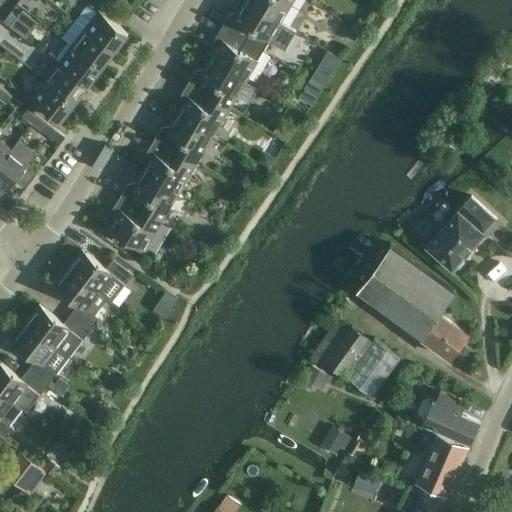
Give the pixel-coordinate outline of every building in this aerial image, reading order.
[(295,29),(281,21),(246,0),(235,18),(230,15),(224,25),(264,49),(270,41),(284,48),(295,29)] [(281,21),(293,0),(245,0),(246,0),(281,21)] [(85,26),(114,50),(128,32),(98,9),(97,11),(89,5),(86,5),(75,19),(85,27),(85,26)] [(10,25),(18,16),(11,11),(4,20),(10,25)] [(247,78),(264,49),(224,25),(217,37),(222,40),(212,57),(247,78)] [(101,67),(114,50),(85,26),(85,27),(72,44),(101,67)] [(345,36),(355,42),(355,41),(360,32),(350,27),(345,36)] [(88,84),(101,67),(72,44),(58,61),(88,84)] [(230,106),(247,78),(212,57),(201,74),(196,71),(190,82),(230,106)] [(75,101),(88,84),(58,61),(45,78),(75,101)] [(319,64),(310,78),(324,86),(333,72),(319,64)] [(62,119),(75,101),(45,78),(31,96),(62,119)] [(310,78),(300,96),(312,104),(324,86),(310,78)] [(213,135),(230,106),(190,82),(183,93),(188,97),(178,114),(213,135)] [(3,88),(0,91),(0,98),(7,103),(13,95),(3,88)] [(32,122),(38,114),(28,107),(22,114),(32,122)] [(38,114),(32,122),(40,129),(47,121),(38,114)] [(196,163),(213,135),(178,114),(168,131),(162,128),(155,139),(196,163)] [(276,117),(269,129),(287,139),(294,127),(276,117)] [(0,162),(11,148),(0,138),(0,162)] [(179,191),(196,163),(155,139),(149,150),(154,153),(144,170),(179,191)] [(11,148),(0,162),(0,184),(7,190),(16,178),(25,185),(38,168),(11,148)] [(258,161),(268,167),(269,167),(269,165),(274,156),(263,150),(258,161)] [(162,220),(179,191),(144,170),(134,188),(128,184),(122,195),(162,220)] [(240,189),(236,198),(244,202),(249,194),(240,189)] [(484,230),(496,217),(471,194),(450,217),(444,212),(436,221),(442,227),(427,244),(453,267),(455,264),(460,265),(464,260),(464,255),(485,231),(484,230)] [(145,248),(162,220),(122,195),(115,206),(121,210),(110,227),(145,248)] [(402,206),(384,222),(392,231),(409,215),(402,206)] [(203,235),(199,241),(211,249),(218,238),(213,235),(206,230),(203,235)] [(450,355),(468,331),(440,311),(455,289),(391,242),(358,287),(450,355)] [(68,266),(108,296),(112,300),(125,283),(133,273),(113,258),(106,267),(82,248),(68,266)] [(94,314),(108,296),(68,266),(54,284),(78,303),(71,312),(91,327),(99,317),(94,314)] [(161,301),(170,307),(171,308),(177,299),(176,298),(167,292),(161,301)] [(39,303),(26,321),(46,337),(57,345),(70,355),(83,338),(91,327),(71,312),(63,322),(39,303)] [(372,340),(369,337),(339,315),(319,343),(312,337),(306,346),(315,353),(347,375),(373,395),(401,356),(374,337),(372,340)] [(36,357),(29,367),(49,382),(56,372),(70,355),(57,345),(46,337),(26,321),(12,339),(36,357)] [(132,347),(128,351),(129,357),(135,359),(139,355),(139,349),(132,347)] [(49,382),(29,367),(21,377),(0,361),(0,389),(22,407),(22,406),(27,410),(49,382)] [(321,386),(329,373),(312,364),(305,377),(321,386)] [(9,423),(22,407),(0,389),(0,433),(5,437),(13,427),(9,423)] [(465,401),(441,390),(436,400),(433,399),(423,419),(470,440),(479,420),(461,412),(465,401)] [(94,405),(88,413),(96,418),(101,410),(94,405)] [(87,415),(81,422),(89,428),(94,421),(87,415)] [(354,437),(332,424),(321,443),(336,452),(340,445),(346,449),(354,437)] [(361,431),(355,439),(360,442),(364,445),(369,436),(361,431)] [(447,494),(468,446),(437,433),(417,481),(447,494)] [(31,493),(48,472),(20,449),(3,470),(31,493)] [(348,450),(336,470),(348,477),(355,467),(353,453),(348,450)] [(50,458),(43,467),(54,476),(61,468),(59,466),(50,458)] [(227,494),(213,511),(235,511),(241,505),(227,494)]
